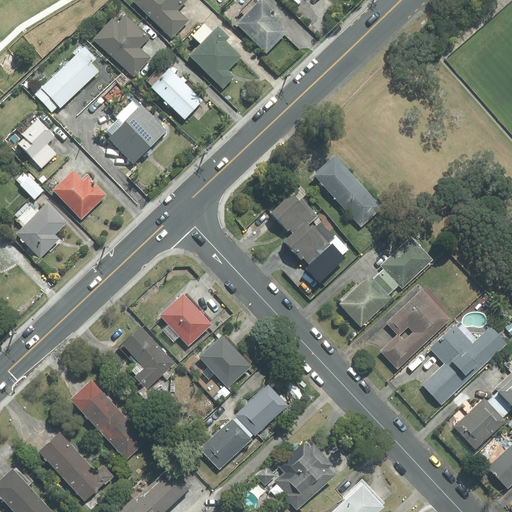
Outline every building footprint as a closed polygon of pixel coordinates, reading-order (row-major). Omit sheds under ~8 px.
[(133,0),(172,37),(188,20),(177,10),(186,0),(133,0)] [(280,18),(262,0),(238,24),(266,51),(285,32),(275,22),(280,18)] [(112,19),(94,39),(134,75),(150,58),(139,48),(149,37),(126,16),(118,24),(112,19)] [(201,44),(190,55),(223,88),(234,76),(228,70),(241,56),(226,41),(229,37),(218,27),(213,32),(205,24),(193,37),(201,44)] [(60,108),(99,71),(91,63),(95,59),(85,48),(82,50),(79,46),(73,53),(75,55),(69,61),(66,58),(58,65),(61,70),(42,88),(58,105),(60,108)] [(202,100),(170,69),(167,72),(160,66),(147,80),(153,86),(152,87),(185,119),(202,100)] [(58,105),(42,88),(35,94),(52,112),(58,105)] [(122,96),(114,89),(105,98),(113,106),(122,96)] [(110,137),(108,139),(133,163),(142,154),(145,157),(152,151),(149,148),(167,131),(160,124),(162,122),(156,116),(154,118),(142,106),(140,108),(132,101),(116,117),(118,119),(105,132),(110,137)] [(25,137),(18,144),(42,168),(56,154),(47,144),(54,137),(37,120),(22,134),(25,137)] [(333,156),(312,176),(360,229),(382,209),(333,156)] [(73,170),(53,190),(81,219),(106,195),(91,180),(92,179),(87,174),(82,179),(73,170)] [(24,173),(16,180),(21,184),(20,185),(34,199),(43,190),(29,177),(29,178),(24,173)] [(300,188),(272,212),(288,231),(290,230),(293,234),(316,215),(301,198),(306,195),(300,188)] [(23,227),(17,233),(40,257),(58,239),(54,234),(66,223),(47,204),(40,211),(32,204),(30,206),(27,203),(15,214),(18,218),(16,220),(23,227)] [(316,215),(293,234),(286,241),(302,258),(304,257),(311,265),(308,268),(319,281),(346,258),(344,255),(350,250),(335,233),(333,235),(316,215)] [(411,238),(381,265),(384,268),(400,284),(402,287),(432,260),(411,238)] [(23,254),(9,240),(0,248),(0,250),(12,263),(23,254)] [(400,284),(384,268),(373,279),(388,295),(400,284)] [(340,304),(361,326),(391,298),(388,295),(373,279),(370,276),(340,304)] [(381,351),(398,368),(449,319),(421,290),(386,323),(398,335),(381,351)] [(211,325),(183,294),(160,315),(167,324),(162,329),(174,342),(180,336),(188,345),(211,325)] [(422,382),(440,402),(505,342),(489,325),(476,337),(462,321),(457,326),(454,323),(430,346),(444,361),(422,382)] [(141,327),(119,348),(135,365),(130,369),(136,375),(134,377),(146,390),(162,375),(167,380),(172,375),(168,370),(175,363),(141,327)] [(223,335),(199,357),(208,367),(202,372),(209,379),(215,374),(228,388),(252,366),(223,335)] [(511,405),(511,372),(496,388),(499,391),(511,405)] [(91,380),(71,399),(99,429),(119,410),(91,380)] [(254,434),(255,435),(287,405),(268,385),(236,415),(238,416),(254,434)] [(511,405),(499,391),(487,402),(502,418),(511,409),(511,405)] [(454,427),(475,449),(505,422),(502,418),(487,402),(484,399),(454,427)] [(119,410),(99,429),(127,459),(147,440),(119,410)] [(238,416),(233,420),(250,438),(254,434),(238,416)] [(233,420),(232,419),(200,449),(219,469),(251,439),(250,438),(233,420)] [(511,444),(488,467),(508,488),(511,484),(511,431),(511,432),(511,433),(511,444)] [(63,478),(84,458),(59,433),(39,452),(63,478)] [(284,495),(297,510),(335,475),(328,468),(333,464),(314,444),(310,448),(304,441),(278,465),(285,473),(276,481),(287,493),(284,495)] [(97,473),(84,458),(63,478),(85,501),(112,476),(103,466),(97,473)] [(172,464),(120,511),(163,511),(192,486),(172,464)] [(15,466),(0,479),(0,496),(14,511),(22,511),(39,497),(28,485),(33,481),(25,472),(23,474),(15,466)] [(332,511),(378,511),(384,507),(382,505),(384,503),(362,479),(337,503),(339,505),(332,511)] [(52,511),(39,497),(22,511),(52,511)]
